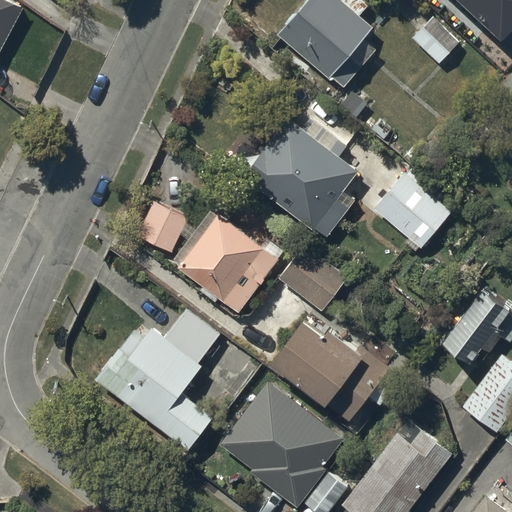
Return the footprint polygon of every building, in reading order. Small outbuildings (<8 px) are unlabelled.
[(0,0),(0,42),(22,0),(0,0)] [(350,0),(301,0),(277,28),(329,71),(331,69),(344,80),(378,41),(365,30),(374,20),(350,0)] [(479,0),(491,11),(501,0),(479,0)] [(432,11),(414,30),(441,56),(459,36),(432,11)] [(328,229),(356,192),(343,182),(358,162),(341,149),(350,138),(313,110),(305,120),(288,108),(242,167),(315,222),(317,220),(328,229)] [(411,161),(375,203),(422,243),(452,207),(440,197),(446,191),(411,161)] [(189,210),(155,195),(139,231),(173,246),(189,210)] [(179,259),(240,305),(281,251),(219,205),(179,259)] [(279,272),(322,305),(348,270),(304,238),(279,272)] [(511,333),(511,302),(483,281),(443,335),(470,355),(494,322),(511,334),(511,333)] [(99,371),(189,440),(212,410),(181,385),(202,358),(199,355),(221,328),(187,301),(165,329),(153,319),(144,330),(136,324),(99,371)] [(303,309),(272,350),(350,408),(386,360),(329,317),(324,324),(303,309)] [(511,355),(503,349),(463,401),(498,428),(511,409),(511,355)] [(269,374),(221,437),(252,462),(250,465),(297,501),(326,462),(322,460),(344,432),(269,374)] [(409,412),(343,499),(359,511),(403,511),(454,446),(409,412)] [(331,466),(306,497),(325,511),(350,481),(331,466)] [(511,511),(511,509),(487,490),(470,511),(511,511)]
